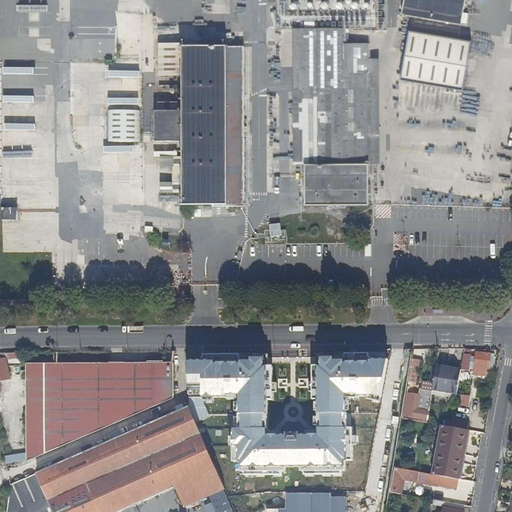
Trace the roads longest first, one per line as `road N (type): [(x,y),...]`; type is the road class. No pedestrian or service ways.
road 1 (secondary): [(0,336),(511,333)]
road 2 (unknown): [(178,337),(174,395),(0,475)]
road 3 (unknown): [(381,335),(351,432),(209,430)]
road 4 (residential): [(481,511),(511,341)]
